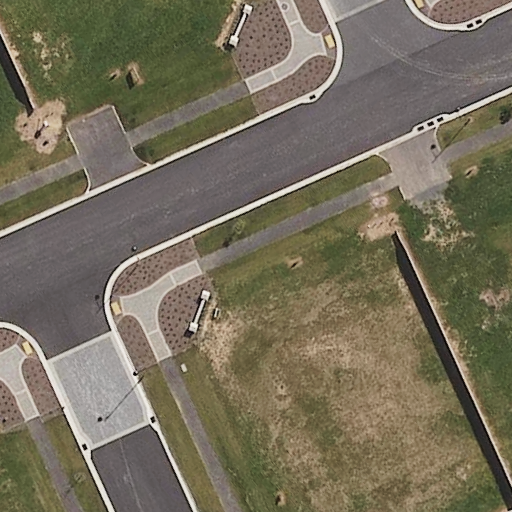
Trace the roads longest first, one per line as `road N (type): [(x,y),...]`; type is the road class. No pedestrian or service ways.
road 1 (residential): [(44,249),(399,96)]
road 2 (residential): [(44,249),(156,511)]
road 3 (residential): [(399,96),(511,46)]
